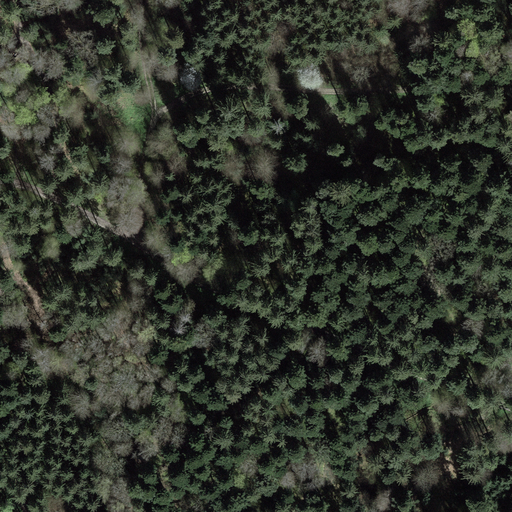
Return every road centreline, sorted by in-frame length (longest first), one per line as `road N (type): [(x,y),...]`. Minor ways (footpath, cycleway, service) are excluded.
road 1 (track): [(0,178),(140,242),(210,285),(511,408)]
road 2 (track): [(511,71),(420,88),(210,86),(178,98),(154,120)]
road 3 (track): [(140,242),(154,120)]
road 4 (track): [(154,120),(142,0)]
